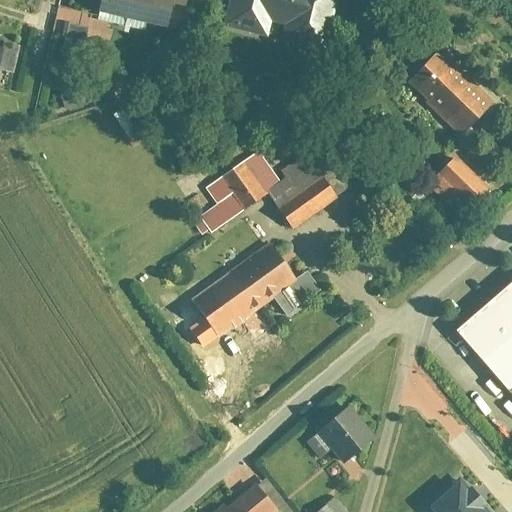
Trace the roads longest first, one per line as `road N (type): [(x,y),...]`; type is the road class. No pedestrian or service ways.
road 1 (residential): [(511,229),(169,511)]
road 2 (track): [(368,511),(412,311)]
road 3 (residential): [(400,365),(511,493)]
